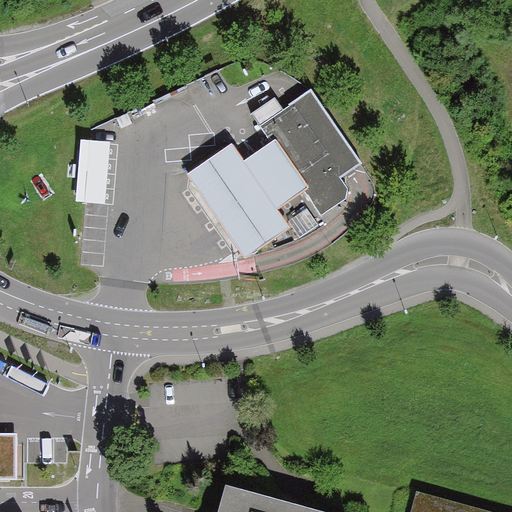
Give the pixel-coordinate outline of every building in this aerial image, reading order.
[(277,103),(252,120),(322,217),(348,199),(336,182),(350,172),(361,164),(311,93),(299,101),(283,112),(277,103)] [(278,211),(310,189),(276,140),(245,162),(231,143),(186,174),(246,259),(290,228),(278,211)] [(0,478),(17,478),(17,436),(0,436),(0,478)] [(228,487),(221,511),(320,511),(302,507),(228,487)] [(493,511),(413,491),(407,511),(493,511)]
